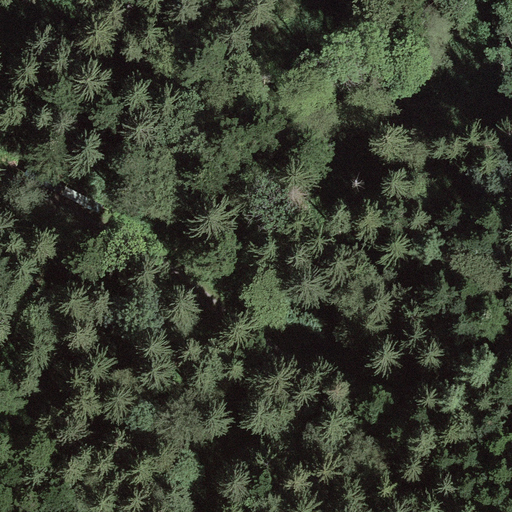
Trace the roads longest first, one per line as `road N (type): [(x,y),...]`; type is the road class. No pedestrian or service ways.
road 1 (track): [(0,171),(124,243),(309,371),(396,394),(429,390),(511,355)]
road 2 (track): [(289,0),(382,111),(416,131),(511,134)]
road 3 (track): [(75,511),(0,373)]
